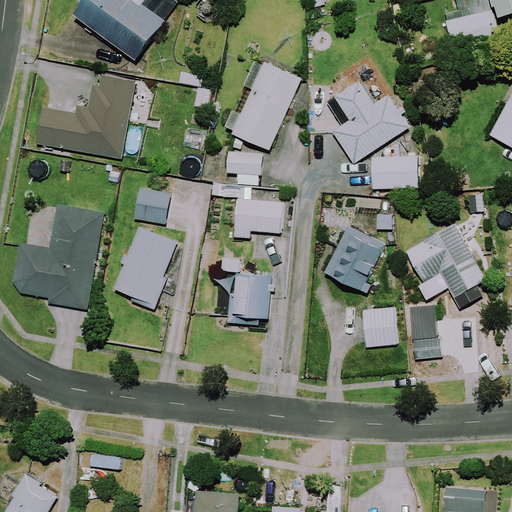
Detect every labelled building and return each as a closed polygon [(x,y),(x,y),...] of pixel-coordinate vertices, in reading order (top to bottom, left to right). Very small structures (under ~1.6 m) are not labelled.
[(82,0),(82,1),(87,5),(79,18),(141,62),(169,23),(136,0),(82,0)] [(489,13),(486,0),(459,0),(462,11),(448,14),(454,46),(500,37),(495,12),(489,13)] [(511,16),(511,0),(496,0),(502,20),(511,16)] [(305,80),(258,60),(247,87),(249,88),(238,113),(235,111),(227,131),(274,151),(305,80)] [(48,108),(40,146),(125,163),(141,85),(103,78),(101,88),(95,87),(90,108),(81,106),(79,114),(48,108)] [(380,106),(365,82),(331,104),(345,127),(336,133),(357,166),(414,130),(393,97),(380,106)] [(214,90),(202,88),(199,108),(211,110),(214,90)] [(511,100),(493,136),(511,146),(511,100)] [(308,119),(295,116),(290,139),(303,142),(308,119)] [(267,155),(234,152),(232,173),(265,177),(267,155)] [(224,155),(208,153),(205,180),(220,182),(224,155)] [(422,189),(422,154),(409,154),(409,159),(376,159),(376,190),(422,189)] [(176,195),(145,189),(138,219),(169,226),(176,195)] [(287,205),(241,201),(238,238),(253,239),(254,232),(285,234),(287,205)] [(110,217),(63,206),(53,252),(26,245),(15,291),(53,299),(52,302),(89,311),(110,217)] [(444,275),(457,299),(489,282),(459,227),(410,253),(427,284),(444,275)] [(139,228),(130,255),(126,253),(122,264),(127,265),(118,291),(136,297),(134,303),(159,311),(181,242),(139,228)] [(390,246),(351,228),(329,275),(368,293),(390,246)] [(264,330),(264,323),(276,324),(277,277),(241,276),(240,297),(232,296),(231,322),(231,325),(255,326),(255,330),(264,330)] [(398,309),(367,311),(369,348),(401,346),(398,309)] [(51,511),(62,495),(31,476),(24,488),(7,479),(0,491),(0,495),(15,504),(9,511),(51,511)] [(242,511),(244,495),(201,492),(199,511),(242,511)]
